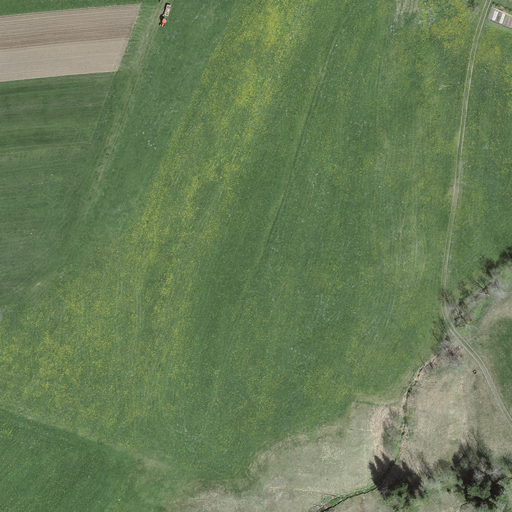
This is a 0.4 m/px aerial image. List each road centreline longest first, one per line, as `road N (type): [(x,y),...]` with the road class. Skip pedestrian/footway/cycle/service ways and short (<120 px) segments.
road 1 (track): [(511,420),(449,323),(445,300),(475,57),(492,0)]
road 2 (track): [(275,230),(328,56),(356,0)]
